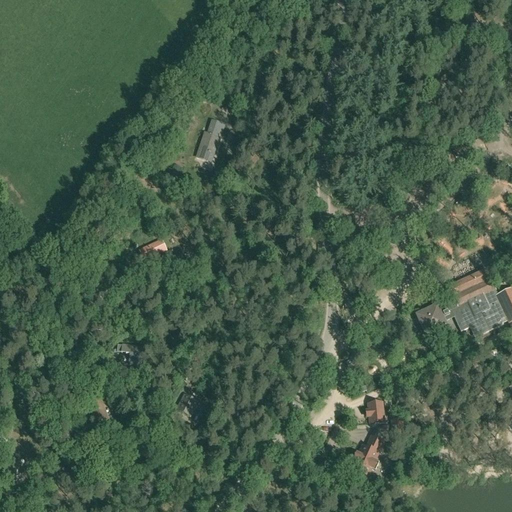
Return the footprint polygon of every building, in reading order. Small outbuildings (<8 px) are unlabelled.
[(453,85),(456,77),(437,70),(432,81),(439,84),(441,80),(453,85)] [(217,97),(224,99),(228,88),(221,85),(217,97)] [(213,153),(218,138),(206,135),(199,154),(208,157),(210,152),(213,153)] [(151,261),(149,257),(162,251),(159,244),(140,252),(144,259),(141,261),(142,265),(151,261)] [(508,322),(509,324),(511,322),(511,291),(498,298),(486,271),(451,287),(451,288),(450,291),(449,292),(450,294),(444,297),(448,307),(437,312),(436,308),(417,317),(425,335),(444,327),(442,323),(453,318),(460,333),(477,325),(482,336),(502,327),(502,325),(508,322)] [(142,368),(142,365),(143,355),(144,355),(143,355),(143,350),(144,350),(144,348),(117,346),(116,353),(131,354),(130,367),(142,368)] [(86,403),(95,426),(109,421),(101,398),(98,399),(94,387),(84,391),(88,403),(86,403)] [(195,411),(198,412),(201,406),(184,397),(177,411),(191,419),(195,411)] [(382,404),(368,406),(369,415),(370,425),(384,423),(382,404)] [(403,436),(402,422),(391,423),(392,437),(403,436)] [(8,437),(0,434),(0,443),(6,445),(8,437)] [(371,439),(366,449),(362,448),(359,456),(356,455),(354,461),(356,462),(352,470),(356,472),(354,476),(362,480),(364,475),(367,477),(371,470),(375,472),(379,464),(375,462),(383,444),(371,439)] [(16,459),(14,465),(12,470),(9,469),(6,477),(22,484),(27,471),(23,469),(26,463),(16,459)]
